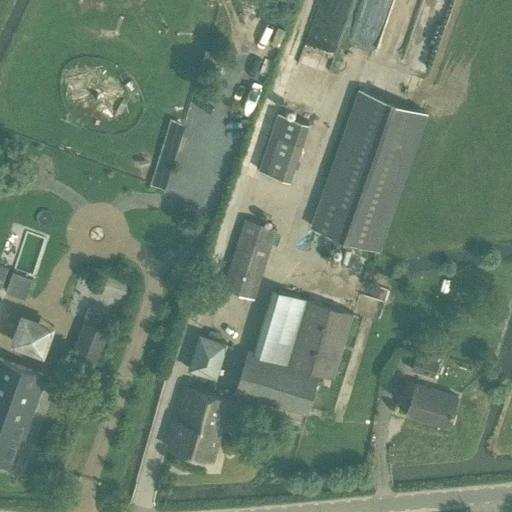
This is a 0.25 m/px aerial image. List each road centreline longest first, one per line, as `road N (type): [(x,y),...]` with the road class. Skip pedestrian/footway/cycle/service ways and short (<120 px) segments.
road 1 (track): [(198,304),(308,0)]
road 2 (track): [(458,0),(424,95),(360,75),(330,82),(284,66)]
road 3 (tertiary): [(511,494),(306,511)]
